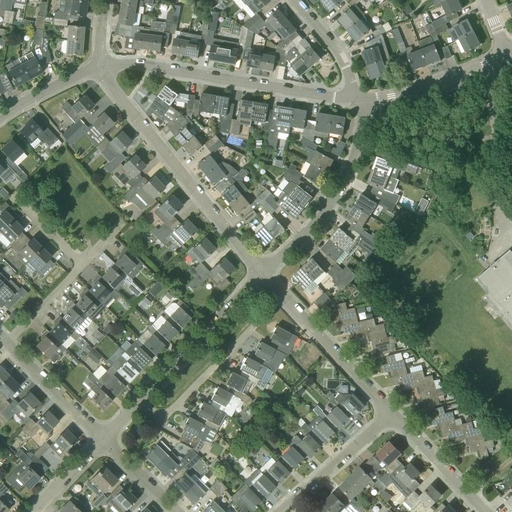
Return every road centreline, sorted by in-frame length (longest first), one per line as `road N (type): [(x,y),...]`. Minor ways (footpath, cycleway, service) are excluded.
road 1 (residential): [(99,66),(362,99)]
road 2 (residential): [(260,274),(99,66)]
road 3 (residential): [(260,274),(338,194),(356,151),(362,99)]
road 4 (residential): [(135,400),(148,416),(162,417),(281,297)]
road 5 (residential): [(135,400),(260,274)]
road 6 (residential): [(389,415),(281,297)]
road 7 (residential): [(362,99),(411,93),(505,53)]
road 8 (residential): [(280,511),(389,415)]
road 9 (residential): [(102,440),(9,343)]
road 10 (residential): [(482,511),(389,415)]
road 11 (residential): [(362,99),(294,0)]
